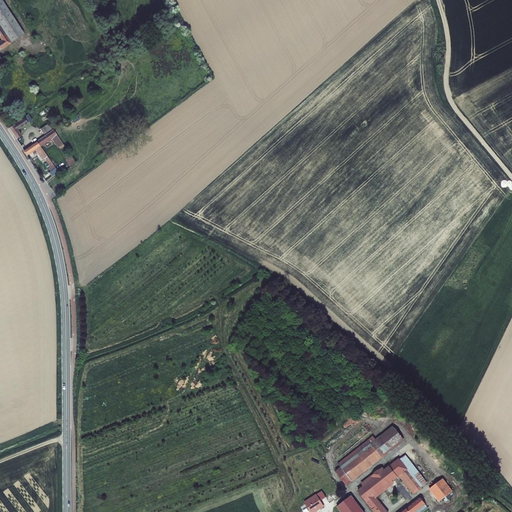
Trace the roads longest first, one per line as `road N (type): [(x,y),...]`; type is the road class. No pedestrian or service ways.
road 1 (secondary): [(67,511),(61,268),(44,209),(0,130)]
road 2 (track): [(438,0),(448,38),(446,90),(511,178)]
